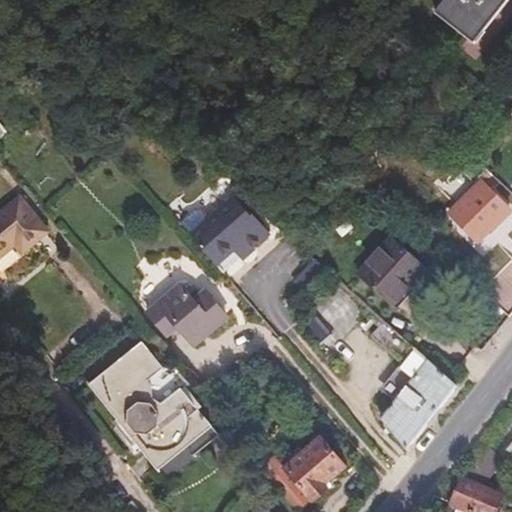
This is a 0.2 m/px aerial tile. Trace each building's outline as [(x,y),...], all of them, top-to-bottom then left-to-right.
[(446,0),(437,12),(476,42),(507,0),(446,0)] [(483,238),(511,211),(511,209),(487,184),(458,211),(483,238)] [(44,236),(15,201),(0,214),(0,260),(12,250),(19,257),(44,236)] [(227,203),(186,239),(220,278),(263,239),(246,219),(243,220),(227,203)] [(389,239),(355,276),(388,306),(409,283),(412,285),(424,272),(389,239)] [(511,254),(493,276),(511,300),(511,254)] [(511,315),(511,300),(493,276),(478,295),(490,305),(507,321),(511,315)] [(190,350),(223,322),(202,297),(191,306),(175,289),(144,315),(162,337),(173,330),(190,350)] [(324,335),(304,316),(295,326),(314,345),(324,335)] [(455,387),(382,322),(371,335),(404,367),(382,396),(392,406),(378,423),(405,451),(455,387)] [(188,385),(169,364),(160,370),(139,344),(86,389),(166,483),(218,437),(180,393),(188,385)] [(511,455),(511,403),(461,470),(482,479),(507,451),(511,455)] [(278,459),(261,473),(293,511),(297,511),(312,499),(315,503),(331,489),(328,484),(348,467),(324,438),(286,469),(278,459)] [(429,511),(501,511),(507,502),(464,481),(452,504),(435,497),(428,511),(429,511)]
